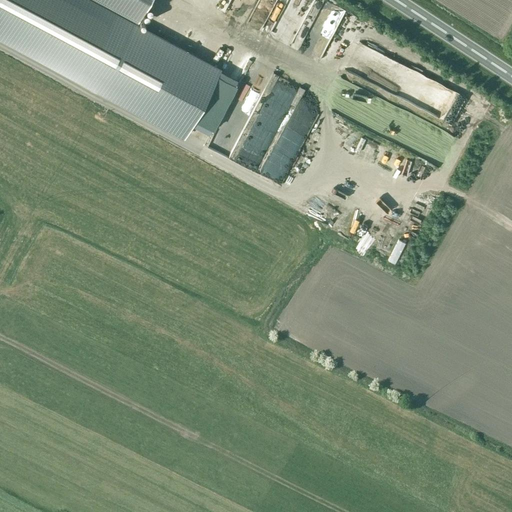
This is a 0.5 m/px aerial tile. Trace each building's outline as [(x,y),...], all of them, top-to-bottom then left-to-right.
[(0,0),(0,38),(143,115),(180,45),(137,22),(148,0),(0,0)] [(247,18),(253,0),(220,0),(220,2),(224,4),(223,9),(247,18)] [(327,2),(311,24),(313,26),(312,28),(321,34),(338,9),(327,2)] [(317,61),(322,51),(341,61),(345,60),(347,56),(346,49),(352,38),(344,39),(343,30),(334,31),(324,49),(322,34),(310,58),(317,61)] [(201,47),(209,41),(206,37),(198,42),(201,47)] [(197,46),(187,59),(194,64),(204,51),(197,46)]
